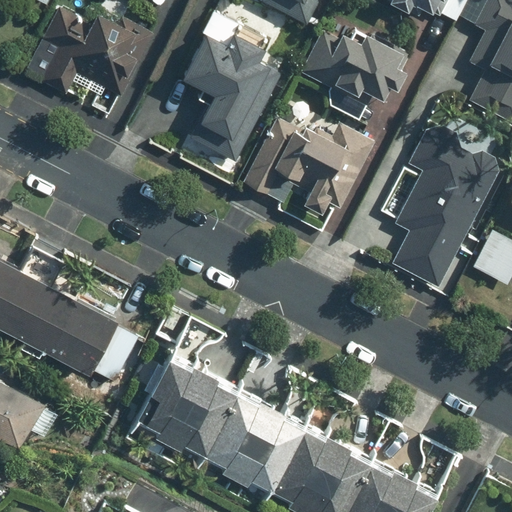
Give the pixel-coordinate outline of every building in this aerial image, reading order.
[(264,0),(263,2),(310,25),(317,11),(305,5),(307,0),(264,0)] [(379,0),(377,4),(404,15),(408,6),(430,16),(432,10),(453,19),(461,0),(379,0)] [(511,0),(483,0),(471,24),(480,28),(463,61),(479,69),(463,101),(511,126),(511,0)] [(131,79),(146,48),(154,31),(124,17),(120,23),(97,12),(92,22),(59,6),(44,37),(61,45),(43,82),(65,93),(75,73),(122,96),(131,79)] [(301,71),(332,85),(323,103),(360,120),(369,103),(359,98),(363,89),(384,99),(390,87),(400,92),(410,72),(399,67),(406,53),(356,29),(352,37),(340,31),(334,43),(318,36),(301,71)] [(235,33),(229,46),(203,33),(181,78),(213,94),(191,138),(244,165),(251,151),(231,141),(247,111),(269,66),(258,60),(265,48),(235,33)] [(316,114),(308,130),(276,115),(242,185),(257,192),(268,170),(308,190),(302,203),(324,214),(331,200),(342,205),(365,158),(373,141),(316,114)] [(396,224),(411,231),(394,267),(441,288),(493,173),(483,168),(486,160),(458,148),(463,137),(427,121),(407,164),(420,170),(396,224)] [(511,180),(501,202),(511,207),(511,241),(488,229),(469,265),(507,284),(511,274),(511,180)] [(0,259),(0,327),(92,375),(120,321),(0,259)] [(203,459),(237,393),(169,358),(135,424),(203,459)] [(0,438),(20,448),(29,430),(45,437),(60,408),(0,378),(0,438)] [(237,393),(203,459),(270,493),(304,427),(237,393)] [(304,427),(270,493),(305,511),(345,511),(372,461),(304,427)] [(372,461),(345,511),(427,511),(436,494),(372,461)]
